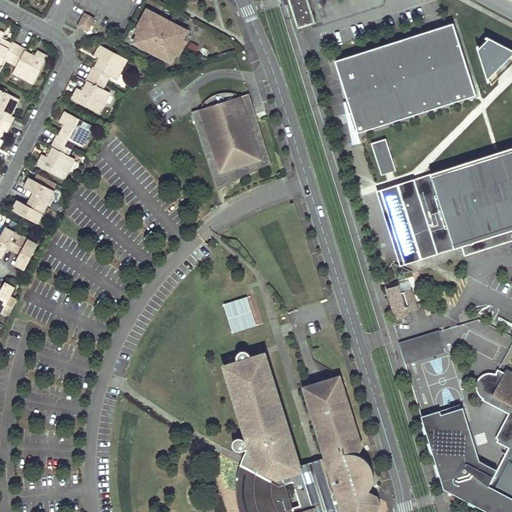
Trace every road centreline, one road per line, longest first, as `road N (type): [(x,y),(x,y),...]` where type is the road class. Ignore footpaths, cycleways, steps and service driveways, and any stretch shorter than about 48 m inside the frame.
road 1 (residential): [(404,507),(266,50),(242,0)]
road 2 (residential): [(0,192),(69,51),(52,30),(0,3)]
